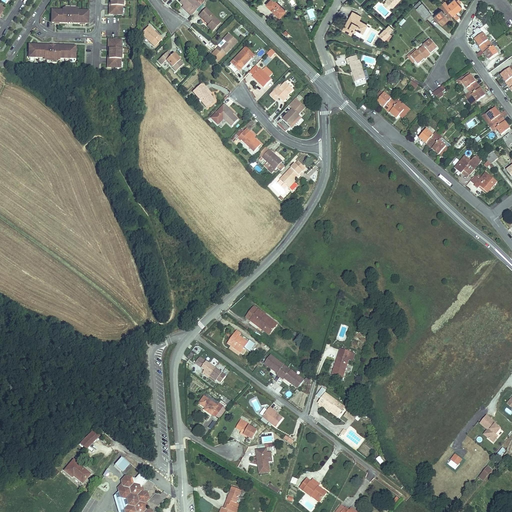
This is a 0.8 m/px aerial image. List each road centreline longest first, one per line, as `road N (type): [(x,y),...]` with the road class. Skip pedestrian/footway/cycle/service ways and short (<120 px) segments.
road 1 (track): [(153,348),(144,333),(166,324),(171,310),(147,217),(106,139),(85,145)]
road 2 (unclassified): [(191,333),(302,217),(324,178),(325,149)]
road 3 (residential): [(191,333),(376,473)]
road 4 (unclassified): [(184,511),(173,374),(191,333)]
road 5 (secondary): [(384,143),(511,266)]
road 6 (residential): [(511,116),(452,38),(473,0)]
road 7 (secondary): [(233,0),(328,89)]
road 8 (residential): [(393,134),(490,215)]
